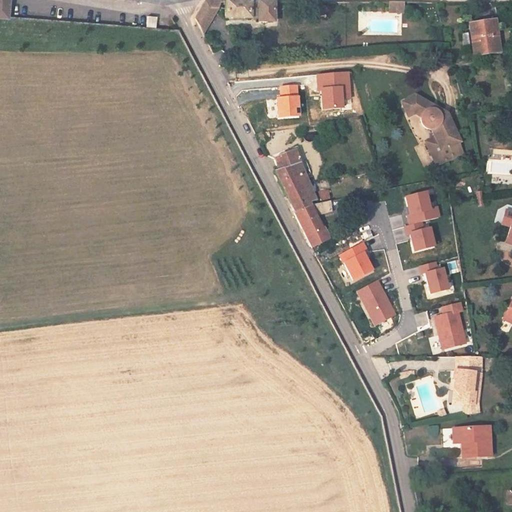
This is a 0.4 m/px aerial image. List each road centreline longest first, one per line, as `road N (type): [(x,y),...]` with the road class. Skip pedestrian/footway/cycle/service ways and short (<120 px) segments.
road 1 (unclassified): [(176,0),(360,355)]
road 2 (residential): [(376,212),(408,311),(397,335),(360,355)]
road 3 (unclassified): [(360,355),(391,412),(411,511)]
